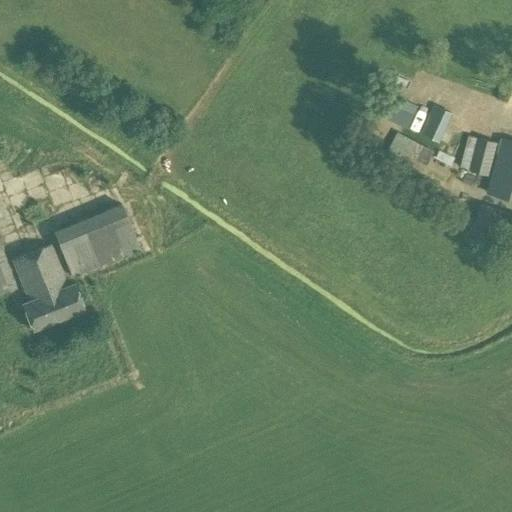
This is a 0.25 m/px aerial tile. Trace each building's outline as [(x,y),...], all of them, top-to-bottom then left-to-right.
[(408,129),(418,107),(398,98),(388,120),(408,129)] [(432,116),(449,124),(456,111),(439,102),(432,116)] [(424,123),(419,133),(439,142),(444,132),(424,123)] [(427,166),(434,151),(396,132),(389,146),(427,166)] [(488,175),(497,142),(469,134),(460,167),(470,169),(470,170),(488,175)] [(511,200),(511,140),(501,138),(486,193),(511,200)] [(77,267),(146,247),(133,203),(64,223),(77,267)] [(511,242),(511,212),(481,203),(472,231),(511,242)] [(0,293),(16,287),(0,245),(0,293)] [(67,288),(51,245),(12,260),(28,302),(23,304),(32,329),(83,310),(74,286),(67,288)]
